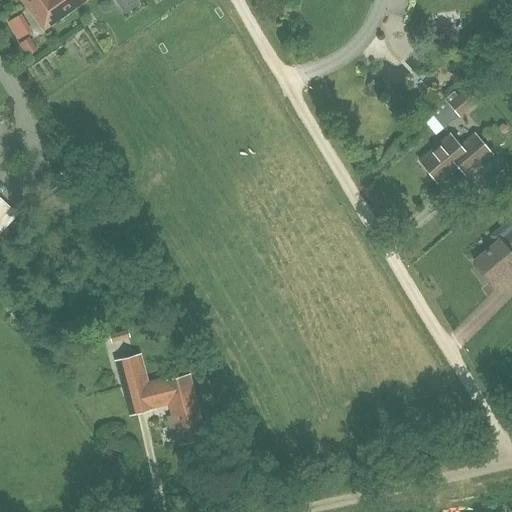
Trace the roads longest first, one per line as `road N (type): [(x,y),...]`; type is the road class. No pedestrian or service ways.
road 1 (track): [(237,0),(511,454)]
road 2 (track): [(288,511),(511,462)]
